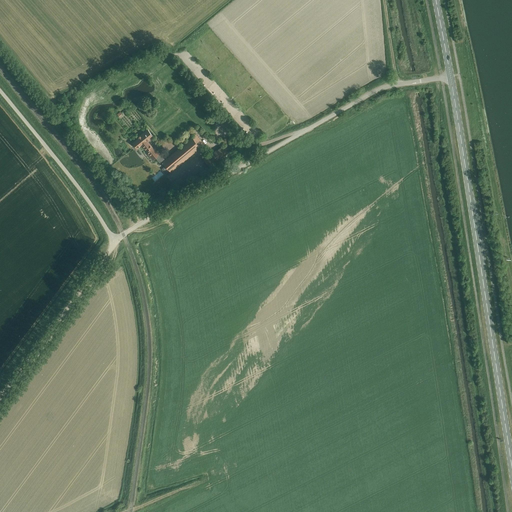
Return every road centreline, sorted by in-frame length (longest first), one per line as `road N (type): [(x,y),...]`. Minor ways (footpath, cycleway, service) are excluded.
road 1 (primary): [(511,456),(450,76)]
road 2 (unclassified): [(114,241),(386,87),(450,76)]
road 3 (unclassified): [(0,397),(114,241)]
road 4 (unclassified): [(114,241),(0,90)]
